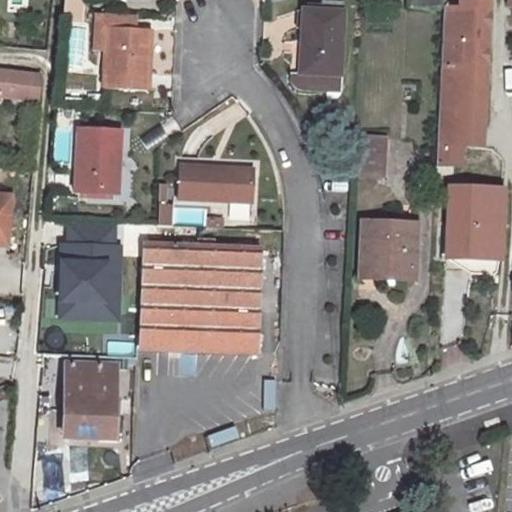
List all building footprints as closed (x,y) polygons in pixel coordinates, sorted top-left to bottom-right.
[(64,0),(62,22),(79,23),(82,10),(82,0),(64,0)] [(482,147),(488,9),(443,7),(437,145),(482,147)] [(344,13),(302,10),(299,75),(340,77),(344,13)] [(149,30),(137,30),(137,18),(94,16),(92,53),(106,54),(104,90),(147,91),(149,30)] [(0,82),(12,73),(0,71),(0,82)] [(0,97),(41,102),(43,77),(12,73),(0,82),(0,97)] [(340,77),(299,75),(289,75),(291,81),(294,87),(299,90),(305,91),(324,92),(324,89),(338,90),(340,77)] [(118,195),(121,132),(78,131),(75,193),(118,195)] [(354,136),(353,145),(352,176),(383,178),(384,138),(354,136)] [(252,166),(195,164),(196,167),(180,167),(179,195),(194,196),(194,198),(251,201),(252,166)] [(500,256),(503,192),(449,190),(446,254),(500,256)] [(0,247),(8,248),(12,197),(0,195),(0,247)] [(65,220),(65,322),(124,322),(124,220),(65,220)] [(393,286),(393,277),(414,277),(416,228),(363,225),(360,275),(375,276),(374,286),(393,286)] [(214,240),(198,239),(198,247),(144,245),(139,349),(256,352),(261,250),(213,248),(214,240)] [(115,401),(116,367),(66,364),(63,436),(104,437),(106,400),(115,401)] [(115,401),(106,400),(104,437),(113,438),(115,401)]
